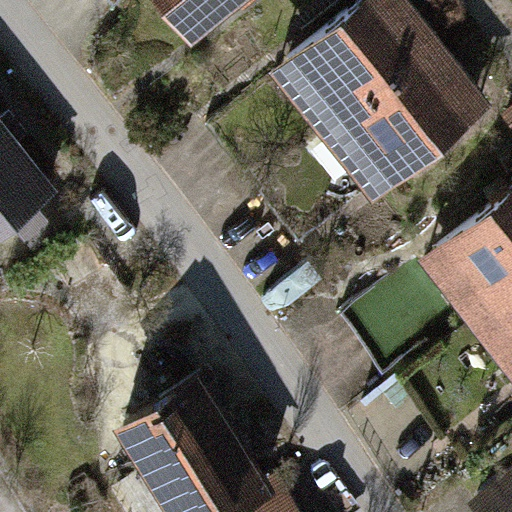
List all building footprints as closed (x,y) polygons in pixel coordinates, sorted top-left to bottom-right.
[(170,0),(216,52),(276,0),(170,0)] [(394,0),(301,73),(352,139),(456,57),(412,0),(394,0)] [(456,57),(352,139),(396,197),(502,115),(456,57)] [(0,240),(72,190),(0,88),(0,240)] [(498,330),(511,317),(511,198),(439,261),(498,330)] [(511,317),(498,330),(511,346),(511,317)] [(186,511),(224,511),(265,487),(196,377),(127,419),(186,511)] [(296,511),(277,480),(265,487),(224,511),(296,511)] [(511,511),(511,492),(486,511),(511,511)]
